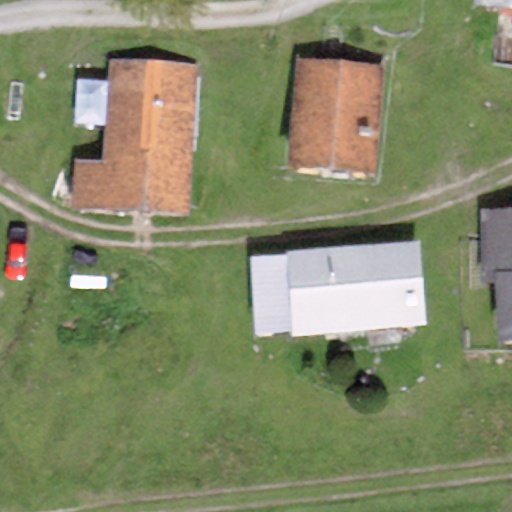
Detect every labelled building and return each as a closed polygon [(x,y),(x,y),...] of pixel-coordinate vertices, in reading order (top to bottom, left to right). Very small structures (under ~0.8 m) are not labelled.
[(511,0),(491,0),(490,23),(511,25),(511,0)] [(397,72),(312,68),(306,184),(391,188),(397,72)] [(205,72),(121,69),(116,173),(88,173),(85,224),(199,226),(205,72)] [(511,224),(495,226),(499,304),(511,304),(511,323),(511,224)] [(435,260),(300,270),(306,352),(441,342),(435,260)]
